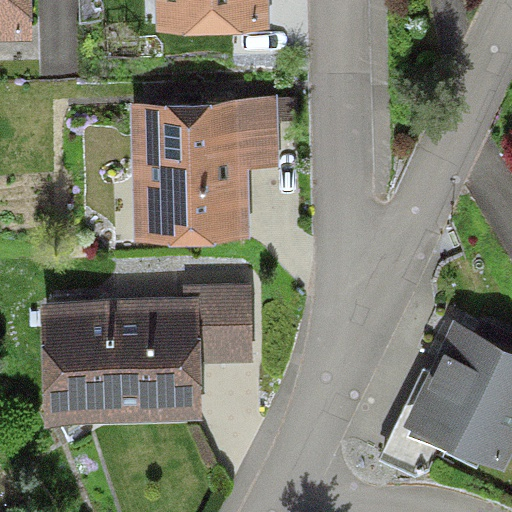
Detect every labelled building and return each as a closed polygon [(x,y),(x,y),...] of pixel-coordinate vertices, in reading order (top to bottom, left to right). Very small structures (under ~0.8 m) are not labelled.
[(32,0),(0,0),(0,41),(34,40),(32,0)] [(271,29),(270,0),(155,0),(156,32),(271,29)] [(129,103),(134,243),(252,239),(250,170),(281,169),(278,98),(129,103)] [(184,285),(184,299),(200,298),(202,363),(253,361),(251,283),(184,285)] [(204,420),(202,363),(200,298),(184,299),(42,304),(46,425),(204,420)] [(511,347),(453,321),(404,426),(412,430),(409,437),(477,468),(481,461),(504,472),(511,455),(511,347)]
